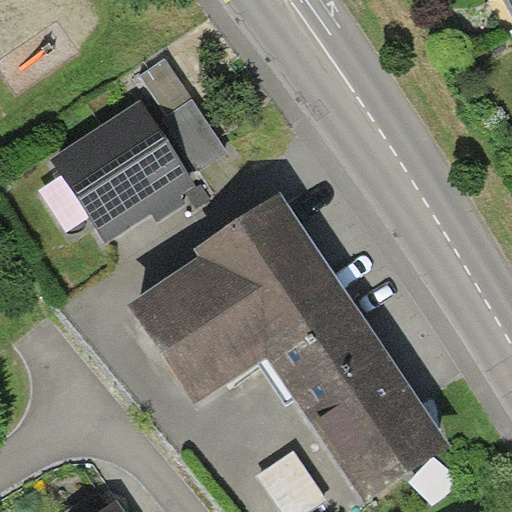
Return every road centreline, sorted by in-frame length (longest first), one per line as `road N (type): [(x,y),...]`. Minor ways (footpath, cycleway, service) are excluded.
road 1 (secondary): [(279,0),(377,133),(511,351)]
road 2 (residential): [(0,463),(96,405),(185,511)]
